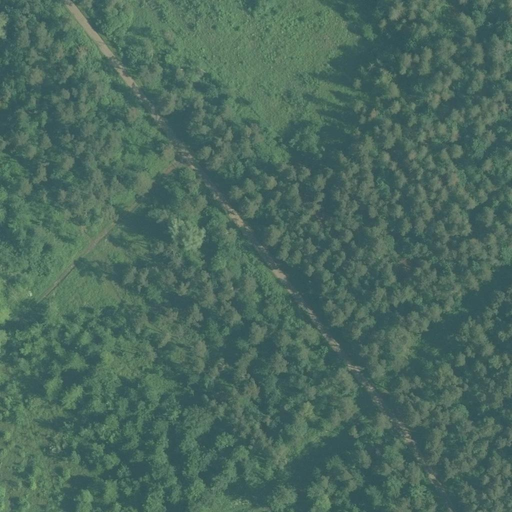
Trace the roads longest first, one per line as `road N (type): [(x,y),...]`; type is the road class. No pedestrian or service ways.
road 1 (unclassified): [(451,511),(389,416),(65,0)]
road 2 (track): [(185,155),(0,327)]
